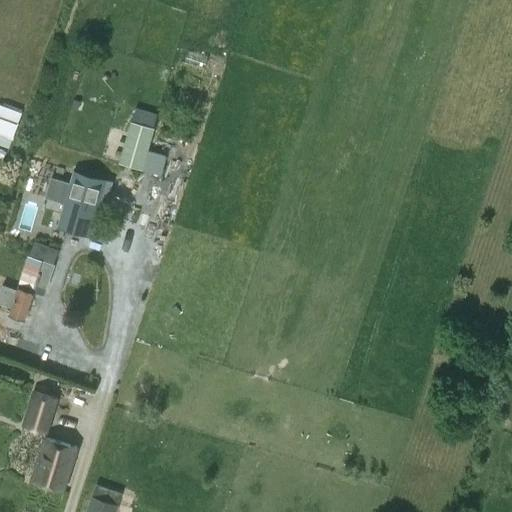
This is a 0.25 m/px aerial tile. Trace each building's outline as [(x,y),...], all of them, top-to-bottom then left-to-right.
[(0,101),(0,143),(11,147),(24,109),(0,101)] [(158,123),(160,112),(135,106),(132,117),(158,123)] [(144,169),(156,128),(132,121),(120,162),(144,169)] [(74,169),(71,178),(70,183),(51,177),(48,188),(45,197),(65,203),(60,218),(92,227),(106,178),(74,169)] [(29,253),(28,253),(16,289),(3,285),(0,292),(0,303),(11,307),(8,313),(24,319),(36,283),(46,286),(53,265),(52,264),(57,250),(34,241),(29,253)] [(21,425),(48,433),(58,397),(31,390),(21,425)] [(64,490),(77,447),(43,437),(30,480),(64,490)] [(114,511),(121,493),(96,485),(86,511),(114,511)]
